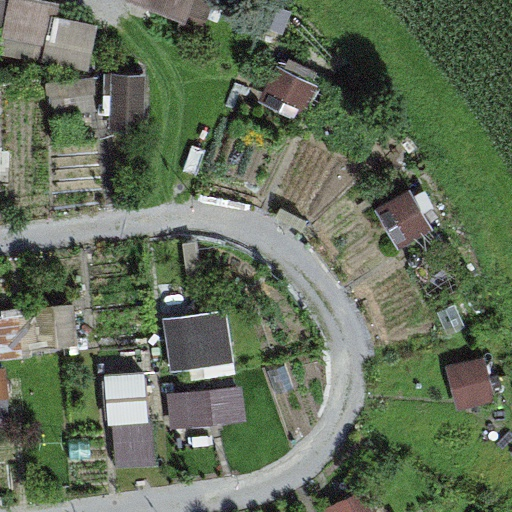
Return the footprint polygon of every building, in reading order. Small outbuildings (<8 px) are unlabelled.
[(129,0),(128,4),(194,27),(203,0),(129,0)] [(105,21),(17,2),(7,46),(96,65),(105,21)] [(27,342),(81,339),(79,308),(25,311),(27,342)] [(171,318),(173,368),(238,365),(236,315),(171,318)] [(384,511),(374,489),(337,507),(339,511),(384,511)]
